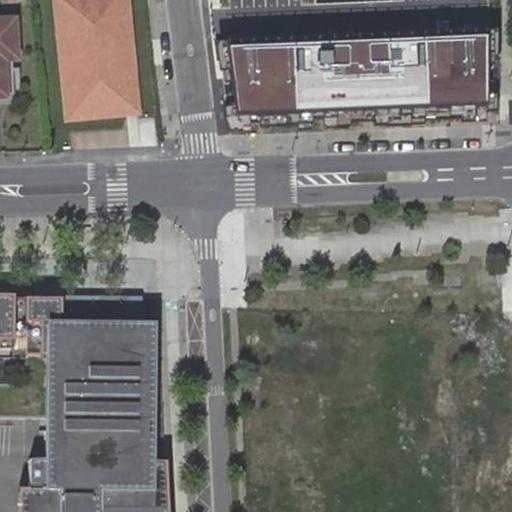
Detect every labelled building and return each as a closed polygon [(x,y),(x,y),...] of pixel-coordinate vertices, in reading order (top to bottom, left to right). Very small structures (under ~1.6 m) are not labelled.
[(124,72),(135,71),(128,0),(58,0),(71,117),(129,112),(124,72)] [(6,58),(18,57),(16,19),(0,20),(0,94),(7,94),(6,58)] [(497,43),(232,54),(242,129),(496,120),(497,43)] [(20,94),(18,57),(6,58),(7,94),(20,94)] [(139,111),(135,71),(124,72),(129,112),(139,111)] [(166,511),(167,461),(155,461),(154,323),(61,323),(61,299),(0,298),(0,355),(48,355),(48,461),(21,461),(21,511),(166,511)]
